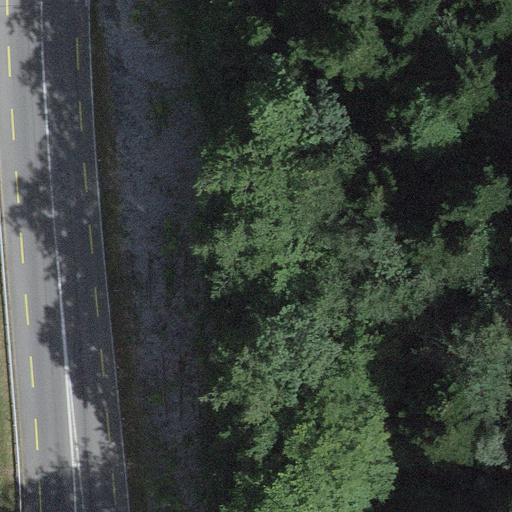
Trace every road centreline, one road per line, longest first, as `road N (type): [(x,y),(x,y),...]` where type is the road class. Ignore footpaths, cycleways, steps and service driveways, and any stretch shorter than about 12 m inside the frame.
road 1 (primary): [(60,309),(45,0)]
road 2 (primary): [(102,511),(60,309)]
road 3 (primary): [(60,309),(51,511)]
